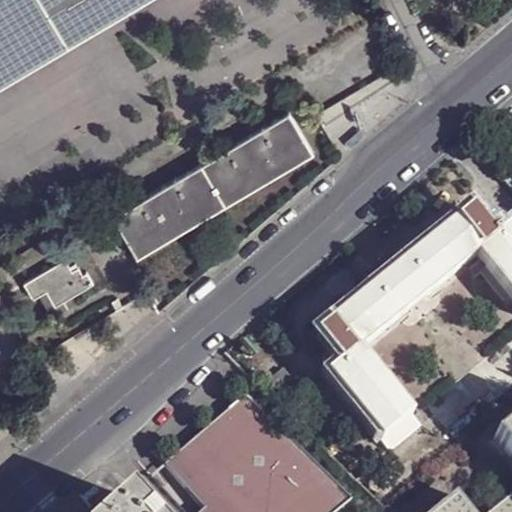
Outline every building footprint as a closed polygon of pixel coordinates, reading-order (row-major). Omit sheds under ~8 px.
[(42,0),(0,25),(0,83),(103,22),(90,0),(110,0),(118,13),(140,0),(42,0)] [(0,0),(0,25),(42,0),(0,0)] [(90,0),(103,22),(118,13),(110,0),(90,0)] [(290,108),(112,213),(138,254),(315,149),(290,108)] [(511,298),(511,237),(507,231),(502,234),(491,221),(484,227),(472,213),(459,223),(457,220),(398,270),(422,300),(476,256),(511,298)] [(39,292),(46,288),(55,303),(64,298),(93,281),(86,269),(82,271),(77,263),(71,266),(64,255),(22,279),(32,295),(39,292)] [(411,309),(422,300),(398,270),(387,278),(411,309)] [(381,441),(411,417),(360,353),(411,309),(387,278),(328,327),(330,328),(318,338),(331,352),(323,359),(333,372),(327,377),(381,441)] [(58,310),(55,303),(46,288),(39,292),(52,313),(58,310)] [(116,308),(122,304),(116,295),(110,298),(116,308)] [(64,298),(55,303),(58,310),(68,304),(64,298)] [(285,370),(271,382),(290,406),(305,395),(285,370)] [(240,391),(157,459),(196,504),(186,511),(324,511),(346,495),(240,391)] [(420,427),(411,417),(381,441),(391,452),(420,427)] [(511,426),(496,439),(511,459),(511,426)] [(511,495),(491,511),(510,511),(511,511),(511,495)] [(139,511),(128,499),(113,511),(139,511)] [(468,511),(456,499),(439,511),(468,511)]
